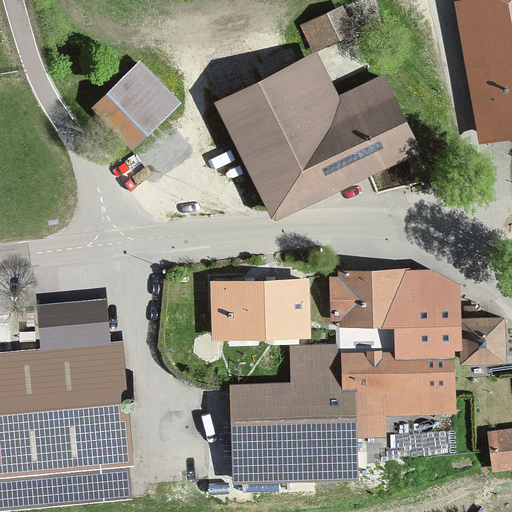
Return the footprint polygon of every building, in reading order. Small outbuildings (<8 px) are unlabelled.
[(511,0),(459,0),(484,133),(511,128),(511,0)] [(313,45),(348,29),(339,10),(304,27),(313,45)] [(139,63),(95,105),(133,144),(177,103),(139,63)] [(265,196),(271,210),(300,203),(367,171),(366,168),(404,151),(405,154),(409,152),(391,114),(401,109),(386,78),(355,92),(365,114),(351,121),(341,98),(324,106),(303,63),(222,101),(267,196),(265,196)] [(352,410),(452,407),(450,341),(458,341),(457,296),(410,272),(343,274),(344,280),(333,280),(333,281),(335,331),(335,346),(294,347),(295,386),(234,387),(237,478),(354,476),(352,410)] [(306,283),(214,286),(216,337),(307,334),(306,283)] [(106,299),(36,306),(41,350),(110,343),(106,299)] [(467,319),(462,319),(461,360),(504,358),(501,317),(480,319),(479,307),(467,307),(467,319)] [(7,316),(0,316),(0,349),(10,349),(7,316)] [(0,510),(132,499),(129,467),(133,467),(122,342),(110,343),(41,350),(0,353),(0,510)] [(511,462),(511,428),(492,430),(495,465),(511,462)]
